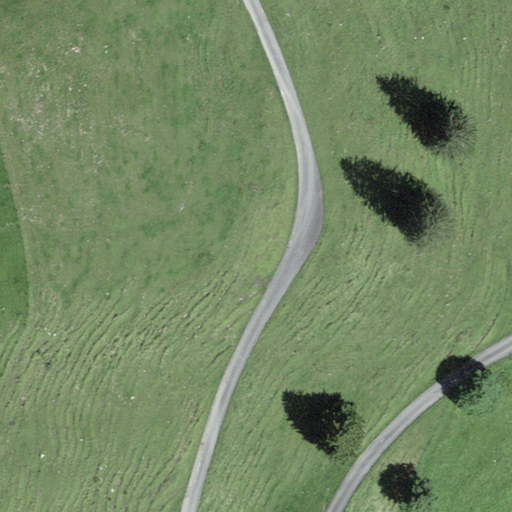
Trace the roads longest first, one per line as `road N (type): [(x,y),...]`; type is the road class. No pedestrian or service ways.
road 1 (track): [(182,511),(227,367),(279,278),(297,221),(302,168),(274,73),(238,0)]
road 2 (track): [(511,344),(456,375),(376,446),(326,511)]
